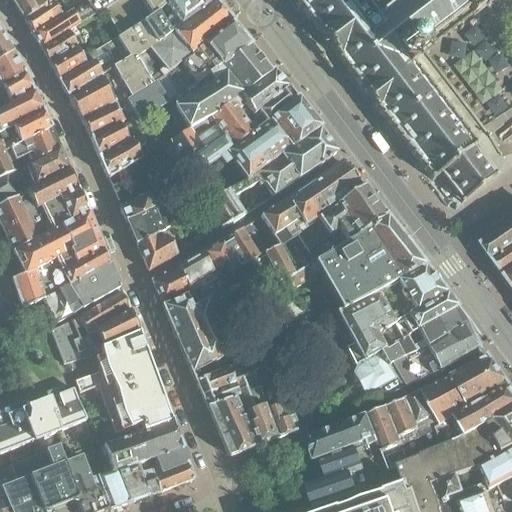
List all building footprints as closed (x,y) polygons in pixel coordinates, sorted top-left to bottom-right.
[(59,16),(52,4),(37,14),(27,0),(8,0),(30,35),(32,37),(61,18),(59,16)] [(27,0),(37,14),(52,4),(57,0),(27,0)] [(79,3),(77,0),(59,0),(67,11),(79,3)] [(138,0),(150,18),(174,0),(90,0),(86,3),(95,17),(100,14),(101,15),(123,0),(138,0)] [(156,46),(212,5),(206,0),(174,0),(150,18),(151,19),(142,25),(142,24),(141,25),(156,46)] [(290,0),(291,1),(291,0),(300,10),(305,18),(318,34),(316,36),(308,42),(316,53),(319,57),(325,65),(336,57),(348,73),(366,97),(365,98),(366,100),(368,99),(372,105),(371,106),(372,108),(373,107),(399,140),(398,141),(400,144),(401,143),(405,148),(404,149),(406,151),(407,150),(417,163),(420,166),(432,182),(440,176),(456,197),(461,205),(497,177),(491,170),(486,163),(475,150),(486,142),(487,141),(485,138),(479,131),(422,57),(423,56),(426,54),(425,53),(426,52),(434,45),(436,44),(444,38),(445,37),(453,31),(454,30),(462,24),(463,23),(471,17),(472,19),(485,9),(487,10),(490,8),(489,6),(493,3),(497,0),(498,2),(500,0),(290,0)] [(68,34),(95,17),(86,3),(70,12),(71,13),(62,19),(61,18),(32,37),(33,39),(40,51),(68,34)] [(114,74),(126,94),(113,101),(115,105),(121,103),(151,85),(177,66),(229,27),(230,26),(212,5),(156,46),(141,25),(116,40),(109,44),(89,56),(92,63),(92,64),(102,82),(114,74)] [(248,49),(229,27),(177,66),(151,85),(121,103),(122,105),(125,103),(139,124),(168,105),(168,104),(186,92),(248,49)] [(68,34),(40,51),(48,65),(74,49),(76,48),(68,34)] [(0,60),(11,55),(0,35),(0,60)] [(74,49),(48,65),(56,79),(82,62),(74,49)] [(233,101),(270,76),(248,49),(186,92),(190,99),(174,109),(173,108),(172,109),(173,111),(169,114),(183,135),(233,101)] [(22,76),(11,55),(0,60),(0,85),(0,86),(22,76)] [(92,64),(85,68),(59,84),(70,103),(102,82),(92,64)] [(254,131),(257,129),(296,104),(285,91),(272,74),(270,76),(233,101),(254,131)] [(0,86),(0,85),(0,134),(41,113),(30,92),(31,92),(28,85),(27,85),(22,76),(0,86)] [(102,82),(70,103),(81,123),(115,105),(113,101),(102,82)] [(254,131),(233,101),(183,135),(195,154),(222,136),(229,148),(254,131)] [(229,148),(222,136),(173,168),(178,175),(185,187),(219,162),(223,169),(230,164),(243,181),(256,173),(318,132),(296,104),(257,129),(254,131),(229,148)] [(124,126),(123,124),(115,105),(81,123),(90,143),(124,126)] [(49,130),(41,113),(0,134),(0,142),(2,146),(5,154),(10,151),(49,130)] [(132,121),(123,124),(124,126),(90,143),(99,162),(139,140),(142,139),(141,136),(132,121)] [(58,150),(49,130),(10,151),(15,162),(27,156),(30,161),(31,164),(58,150)] [(318,168),(335,156),(318,132),(256,173),(261,182),(272,198),(318,167),(318,168)] [(195,154),(183,135),(161,148),(173,168),(195,154)] [(137,151),(143,147),(145,146),(142,139),(139,140),(99,162),(106,179),(111,177),(130,167),(141,160),(139,157),(137,151)] [(157,139),(147,145),(152,153),(162,147),(157,139)] [(2,146),(0,146),(0,179),(13,173),(9,164),(15,162),(10,151),(5,154),(2,146)] [(68,171),(58,150),(31,164),(23,167),(28,176),(33,188),(68,171)] [(279,247),(361,191),(342,164),(260,219),(272,238),(278,247),(279,247)] [(10,185),(28,176),(23,167),(13,173),(0,179),(0,204),(16,196),(10,185)] [(38,243),(13,255),(24,275),(11,280),(21,310),(36,305),(42,301),(107,264),(102,252),(86,215),(76,191),(68,171),(33,188),(16,196),(27,221),(38,243)] [(243,182),(227,192),(231,199),(245,192),(261,182),(256,173),(243,181),(243,182)] [(160,201),(183,189),(185,187),(178,175),(153,188),(156,193),(160,201)] [(198,217),(183,189),(160,201),(163,207),(169,203),(176,217),(161,225),(154,211),(126,225),(130,234),(136,249),(165,234),(198,217)] [(293,275),(384,222),(361,191),(279,247),(280,249),(294,240),(304,256),(288,266),(293,275)] [(231,199),(227,192),(205,206),(220,231),(242,217),(231,199)] [(154,211),(163,207),(160,201),(156,193),(120,211),(126,225),(154,211)] [(27,221),(16,196),(0,204),(0,227),(3,233),(27,221)] [(38,243),(27,221),(3,233),(13,253),(13,255),(38,243)] [(422,270),(407,251),(410,248),(402,238),(399,240),(384,222),(293,275),(285,279),(286,281),(291,291),(311,280),(310,279),(318,274),(340,314),(422,270)] [(264,252),(248,226),(241,231),(255,258),(264,254),(263,253),(264,252)] [(511,250),(511,229),(511,230),(483,249),(485,253),(493,263),(511,250)] [(241,231),(222,243),(237,270),(249,263),(254,261),(253,259),(255,258),(241,231)] [(176,257),(165,234),(136,249),(147,273),(176,257)] [(237,270),(222,243),(202,255),(210,275),(211,274),(225,267),(229,275),(237,270)] [(293,275),(288,266),(280,249),(279,247),(278,247),(264,254),(279,284),(286,281),(285,279),(293,275)] [(511,250),(493,263),(506,281),(511,276),(511,250)] [(279,284),(264,254),(255,258),(253,259),(254,261),(249,263),(256,274),(243,281),(237,270),(229,275),(225,267),(211,274),(221,294),(225,292),(233,308),(279,284)] [(221,294),(211,274),(210,275),(202,255),(178,269),(178,270),(179,272),(190,295),(196,291),(202,303),(206,301),(221,294)] [(107,264),(42,301),(55,326),(113,293),(119,290),(107,264)] [(179,272),(178,270),(152,283),(163,308),(185,297),(190,295),(179,272)] [(455,312),(422,270),(340,314),(335,316),(352,346),(345,349),(355,369),(352,375),(363,394),(370,395),(372,394),(376,401),(406,389),(394,364),(401,361),(394,348),(401,344),(399,342),(455,312)] [(96,332),(130,313),(121,295),(80,319),(72,323),(75,331),(82,328),(87,338),(96,332)] [(185,297),(163,308),(161,308),(174,339),(183,359),(195,383),(225,370),(234,367),(206,301),(202,303),(191,309),(185,297)] [(466,326),(455,312),(399,342),(401,344),(394,348),(401,361),(466,326)] [(100,352),(103,351),(138,336),(130,313),(96,332),(101,345),(96,348),(91,345),(87,338),(80,342),(73,345),(78,356),(93,350),(95,354),(100,352)] [(80,342),(75,331),(72,323),(50,333),(63,366),(91,358),(94,355),(95,354),(93,350),(78,356),(73,345),(80,342)] [(466,326),(401,361),(394,364),(406,389),(438,373),(473,355),(482,351),(483,350),(466,326)] [(171,426),(152,372),(146,357),(145,353),(144,350),(143,347),(138,336),(103,351),(100,352),(103,362),(104,365),(106,372),(74,383),(80,396),(98,390),(116,437),(141,428),(143,435),(171,426)] [(294,402),(271,349),(259,355),(263,366),(278,403),(279,403),(281,408),(275,410),(279,419),(284,417),(292,435),(295,434),(291,425),(295,424),(288,405),(294,402)] [(263,366),(259,355),(254,357),(247,360),(252,371),(263,366)] [(441,426),(511,389),(505,381),(490,360),(490,359),(478,366),(466,372),(451,379),(405,402),(368,417),(376,438),(376,439),(379,446),(378,447),(389,472),(397,469),(397,467),(445,446),(437,430),(442,427),(441,426)] [(257,383),(252,371),(247,360),(234,367),(225,370),(232,386),(235,392),(257,383)] [(232,386),(225,370),(195,383),(202,398),(232,386)] [(267,408),(257,383),(235,392),(228,395),(232,403),(239,419),(261,410),(266,409),(267,408)] [(232,386),(202,398),(207,410),(207,409),(208,412),(232,403),(228,395),(235,392),(232,386)] [(0,455),(85,423),(72,391),(64,394),(62,388),(50,392),(52,399),(39,404),(37,397),(25,402),(28,408),(13,414),(11,408),(0,411),(0,415),(1,419),(0,418),(0,455)] [(486,428),(511,411),(511,390),(511,389),(441,426),(442,427),(437,430),(445,446),(485,427),(486,428)] [(252,450),(239,419),(232,403),(208,412),(217,434),(227,456),(231,458),(252,450)] [(279,419),(275,410),(268,414),(266,409),(261,410),(274,442),(292,435),(284,417),(279,419)] [(274,442),(261,410),(239,419),(252,450),(274,442)] [(511,450),(511,411),(486,428),(485,427),(445,446),(397,467),(397,469),(402,483),(404,484),(406,483),(410,493),(414,492),(421,511),(440,511),(441,511),(432,486),(478,470),(478,469),(503,457),(511,450)] [(355,445),(376,438),(368,417),(307,442),(313,460),(319,458),(355,445)] [(177,441),(171,426),(143,435),(103,449),(111,476),(116,474),(136,468),(137,468),(154,461),(180,452),(177,441)] [(326,478),(345,471),(362,465),(355,445),(319,458),(326,478)] [(96,495),(91,481),(89,482),(81,459),(63,465),(57,451),(58,451),(57,449),(10,468),(10,471),(11,470),(16,484),(0,490),(9,511),(53,511),(55,511),(55,509),(62,506),(63,507),(65,507),(71,505),(76,506),(78,511),(108,511),(101,493),(96,495)] [(511,483),(511,482),(511,450),(503,457),(478,469),(478,470),(489,493),(511,483)] [(186,467),(180,452),(154,461),(160,477),(186,467)] [(186,467),(160,477),(155,479),(161,493),(178,487),(191,482),(191,479),(186,467)] [(148,498),(142,484),(140,479),(151,475),(150,474),(140,476),(137,468),(136,468),(116,474),(127,506),(148,498)] [(458,511),(456,506),(489,493),(478,470),(432,486),(441,511),(440,511),(458,511)] [(312,505),(353,491),(345,471),(326,478),(305,485),(312,505)] [(116,474),(111,476),(91,481),(96,495),(101,493),(108,511),(112,511),(127,506),(116,474)] [(152,480),(151,475),(140,479),(142,484),(148,498),(161,493),(155,479),(152,480)] [(511,511),(511,482),(511,483),(489,493),(456,506),(458,511),(511,511)] [(404,484),(325,511),(421,511),(414,492),(410,493),(406,483),(404,484)] [(0,511),(9,511),(0,490),(0,511)]
